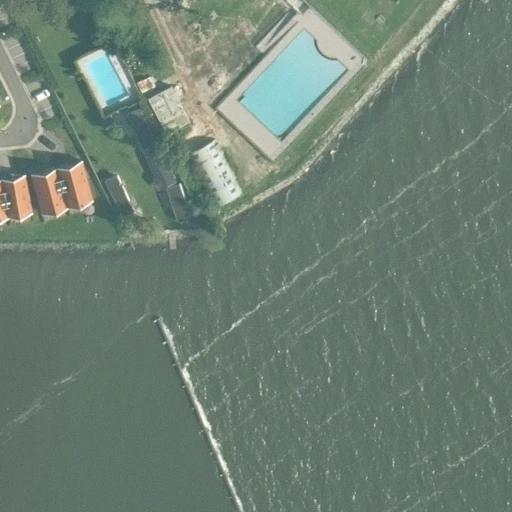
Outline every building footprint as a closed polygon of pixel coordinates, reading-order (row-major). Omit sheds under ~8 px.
[(154,89),(148,92),(167,126),(189,114),(171,80),(154,89)] [(139,102),(126,108),(142,142),(154,136),(139,102)] [(214,134),(187,148),(213,202),(240,188),(214,134)] [(160,142),(143,150),(152,171),(151,171),(157,184),(175,176),(160,142)] [(81,154),(56,161),(67,200),(92,194),(81,154)] [(56,161),(32,168),(42,207),(67,200),(56,161)] [(24,168),(1,172),(8,210),(31,206),(24,168)] [(115,169),(104,175),(121,210),(133,205),(115,169)] [(178,177),(165,182),(177,216),(190,211),(178,177)]
